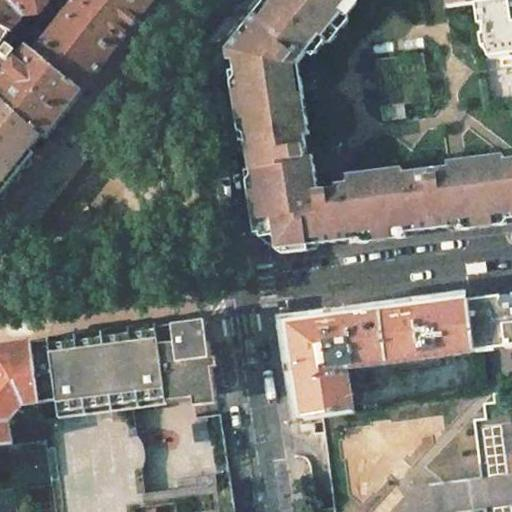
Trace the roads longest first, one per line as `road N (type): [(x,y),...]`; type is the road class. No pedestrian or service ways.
road 1 (residential): [(235,286),(206,31),(232,0)]
road 2 (residential): [(235,286),(511,251)]
road 3 (residential): [(271,511),(235,286)]
